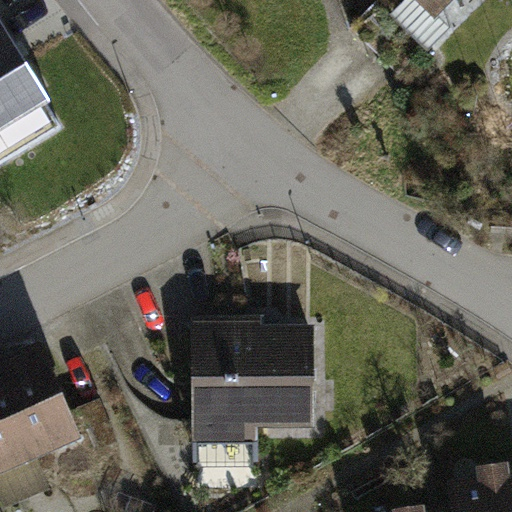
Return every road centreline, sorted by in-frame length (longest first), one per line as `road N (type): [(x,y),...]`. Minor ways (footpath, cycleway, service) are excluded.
road 1 (residential): [(247,152),(511,310)]
road 2 (residential): [(0,311),(52,289),(247,152)]
road 3 (residential): [(115,0),(247,152)]
